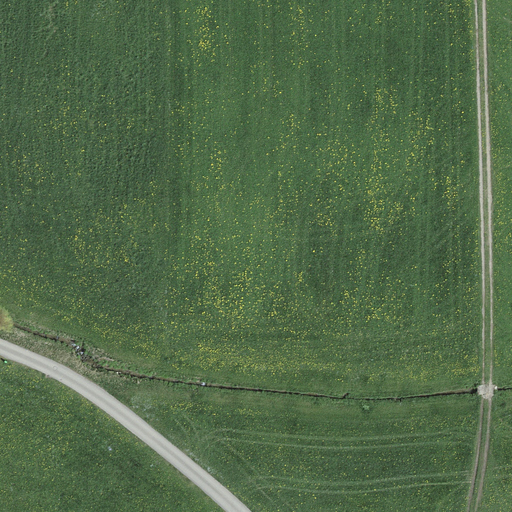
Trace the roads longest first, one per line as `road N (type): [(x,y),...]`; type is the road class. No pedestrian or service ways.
road 1 (track): [(471,511),(484,372),(476,0)]
road 2 (track): [(242,511),(86,387),(0,346)]
